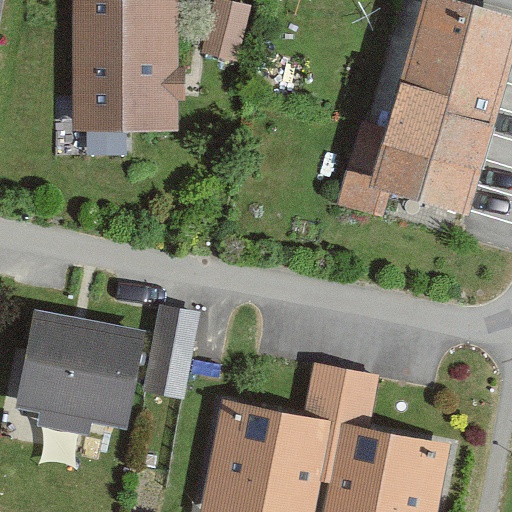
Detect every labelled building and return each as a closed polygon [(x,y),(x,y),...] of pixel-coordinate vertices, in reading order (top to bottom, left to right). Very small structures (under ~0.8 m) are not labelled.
[(74,0),(75,129),(179,129),(178,0),(74,0)] [(220,0),(215,0),(202,55),(238,63),(251,7),(220,0)] [(474,220),(511,80),(511,15),(456,0),(424,0),(392,119),(371,114),(347,201),(394,214),(398,199),(474,220)] [(149,393),(190,400),(205,313),(164,307),(149,393)] [(128,428),(145,331),(35,311),(18,407),(128,428)] [(317,365),(306,418),(331,423),(319,481),(333,484),(344,427),(369,431),(379,375),(317,365)] [(313,511),(319,481),(331,423),(306,418),(223,403),(202,511),(313,511)] [(369,431),(344,427),(333,484),(327,511),(443,511),(455,447),(369,431)]
